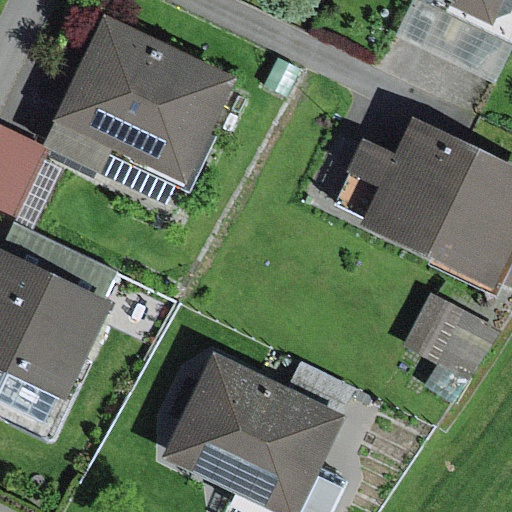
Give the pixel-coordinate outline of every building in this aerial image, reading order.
[(502,0),(430,0),(490,27),(502,0)] [(238,84),(103,20),(51,129),(186,193),(238,84)] [(0,132),(0,207),(28,218),(54,149),(1,129),(0,132)] [(511,249),(511,175),(409,129),(362,233),(493,292),(511,249)] [(109,311),(0,260),(0,376),(65,406),(109,311)] [(481,379),(504,320),(434,292),(411,351),(481,379)] [(299,511),(342,419),(208,358),(161,462),(270,511),(299,511)]
